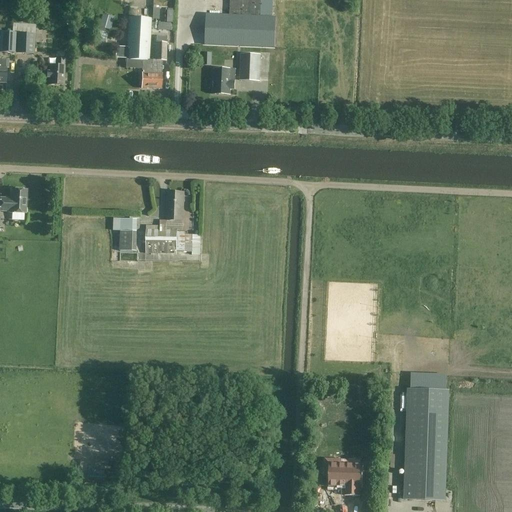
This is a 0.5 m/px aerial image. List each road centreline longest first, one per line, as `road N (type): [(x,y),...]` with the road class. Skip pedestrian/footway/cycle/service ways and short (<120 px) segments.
road 1 (track): [(293,511),(310,184),(0,168)]
road 2 (tertiary): [(511,138),(0,117)]
road 3 (track): [(511,194),(310,184)]
road 4 (unclassified): [(188,511),(0,503)]
